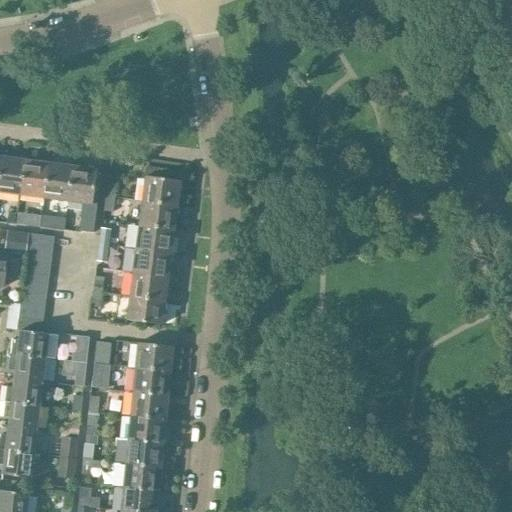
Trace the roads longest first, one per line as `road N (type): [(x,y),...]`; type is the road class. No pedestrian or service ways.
road 1 (residential): [(197,511),(223,162),(214,60),(198,0)]
road 2 (residential): [(0,44),(56,36),(153,0)]
